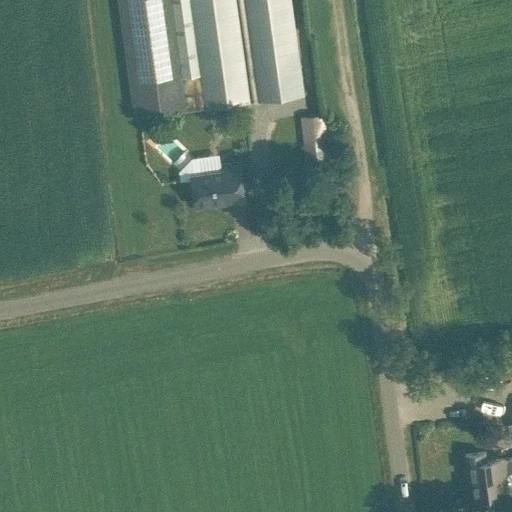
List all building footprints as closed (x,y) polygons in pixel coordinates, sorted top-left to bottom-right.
[(120,0),(136,115),(304,92),(290,0),(120,0)] [(306,166),(330,164),(324,113),(300,116),(306,166)] [(154,147),(174,166),(188,151),(169,132),(154,147)] [(192,156),(179,169),(180,177),(191,176),(195,205),(245,198),(240,160),(222,162),(223,169),(200,172),(198,155),(192,156)] [(511,348),(511,349),(492,355),(498,377),(511,372),(511,348)] [(511,456),(503,458),(503,456),(485,459),(484,450),(465,453),(472,498),(511,492),(511,456)]
